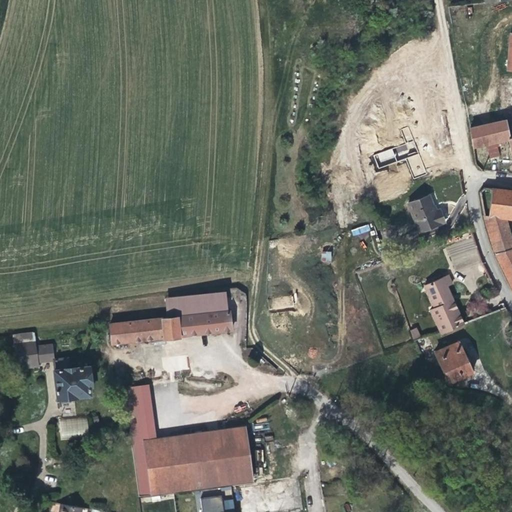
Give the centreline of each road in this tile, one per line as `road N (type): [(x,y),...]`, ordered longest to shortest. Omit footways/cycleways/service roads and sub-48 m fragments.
road 1 (track): [(467,176),(435,0)]
road 2 (residential): [(511,301),(473,224),(467,176),(511,183)]
road 3 (track): [(251,272),(247,336),(290,379)]
